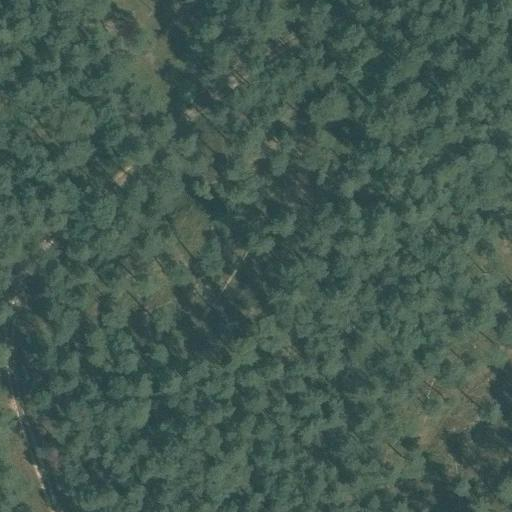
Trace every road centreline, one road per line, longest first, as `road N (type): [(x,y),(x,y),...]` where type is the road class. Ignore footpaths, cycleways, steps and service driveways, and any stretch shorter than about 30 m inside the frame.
road 1 (track): [(48,511),(7,341),(14,294),(34,254),(71,209),(351,0)]
road 2 (track): [(398,511),(452,426),(511,359)]
